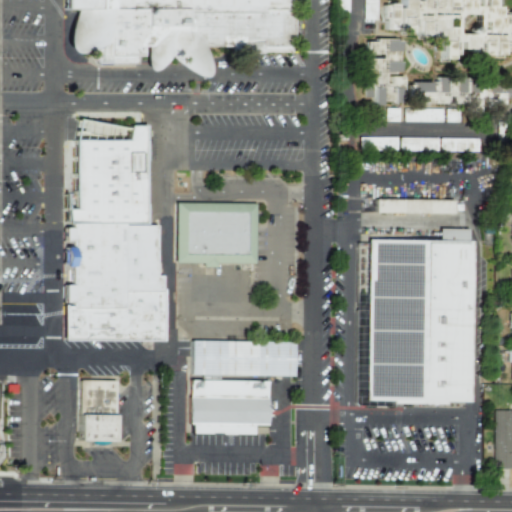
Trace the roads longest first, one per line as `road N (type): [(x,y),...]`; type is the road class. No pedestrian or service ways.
road 1 (secondary): [(315,497),(165,495)]
road 2 (secondary): [(137,494),(0,492)]
